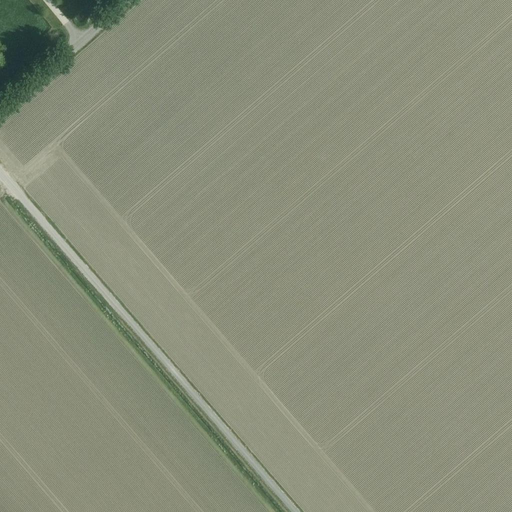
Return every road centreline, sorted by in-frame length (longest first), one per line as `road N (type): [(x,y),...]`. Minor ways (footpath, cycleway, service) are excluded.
road 1 (unclassified): [(297,511),(0,172)]
road 2 (unclassified): [(0,113),(132,0)]
